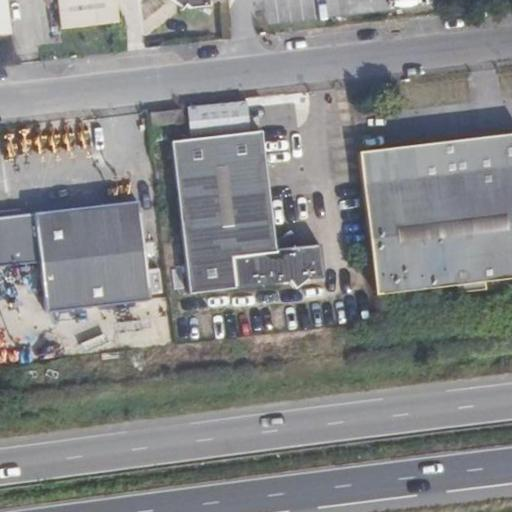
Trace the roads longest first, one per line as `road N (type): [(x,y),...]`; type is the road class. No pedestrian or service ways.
road 1 (trunk): [(511,402),(0,469)]
road 2 (unclassified): [(0,98),(511,38)]
road 3 (trunk): [(174,511),(511,467)]
